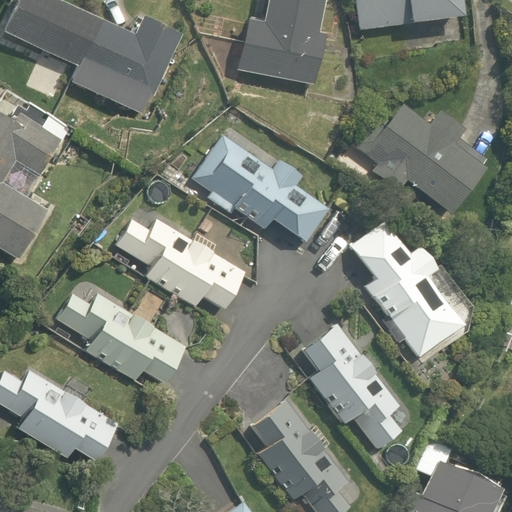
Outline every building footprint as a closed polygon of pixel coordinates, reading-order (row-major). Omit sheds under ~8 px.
[(139,47),(40,0),(27,0),(5,41),(148,104),(177,42),(147,28),(139,47)] [(305,0),(250,0),(248,16),(228,14),(224,48),(232,49),(229,72),(303,81),(309,28),(302,27),(305,0)] [(446,0),(347,0),(351,27),(449,11),(446,0)] [(386,96),(345,142),(369,163),(364,168),(385,186),(393,177),(431,210),(479,155),(454,133),(445,143),(436,136),(446,125),(426,107),(414,121),(386,96)] [(0,253),(20,265),(47,217),(4,192),(18,167),(43,181),(64,144),(26,122),(19,134),(0,122),(0,253)] [(225,139),(196,185),(211,195),(206,203),(232,219),(235,214),(270,237),(277,226),(312,248),(339,206),(320,195),(316,201),(292,186),(299,175),(276,161),(271,168),(225,139)] [(397,248),(377,218),(336,246),(360,282),(354,286),(376,320),(380,317),(406,355),(451,325),(414,270),(423,263),(408,241),(397,248)] [(252,276),(155,221),(146,237),(127,226),(113,251),(149,271),(143,282),(202,316),(207,306),(228,318),(252,276)] [(187,350),(96,296),(92,304),(73,292),(55,323),(91,345),(84,358),(140,391),(147,378),(164,388),(187,350)] [(395,404),(331,321),(283,358),(337,428),(345,422),(368,451),(399,427),(386,411),(395,404)] [(122,431),(30,374),(22,386),(7,376),(0,387),(0,409),(27,426),(21,436),(71,468),(78,456),(99,468),(122,431)] [(336,481),(277,401),(248,423),(254,430),(244,438),(289,498),(293,495),(306,511),(341,511),(325,490),(336,481)] [(435,462),(441,445),(420,437),(408,469),(414,472),(398,511),(464,511),(478,478),(435,462)]
